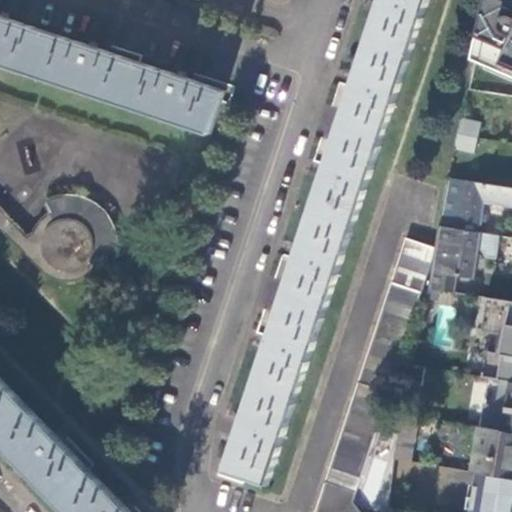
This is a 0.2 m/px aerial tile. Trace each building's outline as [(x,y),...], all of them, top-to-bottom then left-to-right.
[(382,0),(226,470),(269,484),(429,0),(382,0)] [(511,0),(489,0),(476,59),(485,64),(482,72),(511,84),(511,0)] [(0,63),(211,134),(226,91),(0,16),(0,63)] [(474,153),(480,121),(459,117),(453,150),(474,153)] [(511,187),(448,178),(439,226),(480,231),(485,202),(511,206),(511,187)] [(46,202),(51,213),(56,222),(51,224),(48,227),(45,231),(43,236),(41,241),(41,246),(42,251),(44,256),(47,260),(51,264),(55,267),(60,269),(66,270),(73,270),(79,268),(84,265),(88,261),(91,257),(103,263),(111,267),(115,253),(116,239),(112,225),(104,213),(99,208),(87,200),(81,198),(67,196),(60,197),(46,202)] [(0,206),(0,227),(48,275),(56,281),(66,283),(77,283),(83,281),(94,274),(99,269),(103,263),(91,257),(88,261),(84,265),(79,268),(73,270),(66,270),(60,269),(55,267),(51,264),(47,260),(44,256),(42,251),(41,246),(41,241),(43,236),(45,231),(48,227),(51,224),(56,222),(51,213),(41,221),(35,233),(30,234),(1,207),(0,206)] [(480,231),(439,226),(435,249),(433,258),(430,289),(446,292),(449,273),(474,277),(478,246),(480,246),(487,257),(496,258),(500,234),(480,231)] [(433,258),(435,249),(408,239),(316,511),(317,511),(359,511),(352,502),(393,381),(399,362),(433,258)] [(511,301),(489,298),(482,332),(500,335),(497,353),(487,352),(483,376),(511,381),(511,380),(511,301)] [(410,383),(413,365),(399,362),(393,381),(410,383)] [(426,367),(413,365),(410,383),(404,414),(417,416),(426,367)] [(0,443),(67,511),(129,511),(0,378),(0,443)] [(417,416),(404,414),(394,459),(411,461),(412,455),(432,459),(438,420),(417,416)] [(511,478),(511,432),(504,431),(482,427),(474,472),(478,472),(511,478)] [(511,511),(511,478),(478,472),(471,511),(511,511)]
